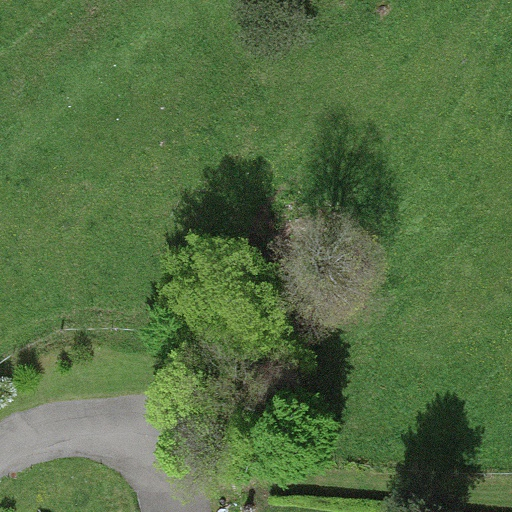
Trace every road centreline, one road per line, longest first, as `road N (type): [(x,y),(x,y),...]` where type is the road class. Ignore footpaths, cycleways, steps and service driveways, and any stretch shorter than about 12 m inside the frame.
road 1 (track): [(155,462),(511,493)]
road 2 (track): [(0,453),(45,434),(107,430),(155,462),(184,511)]
